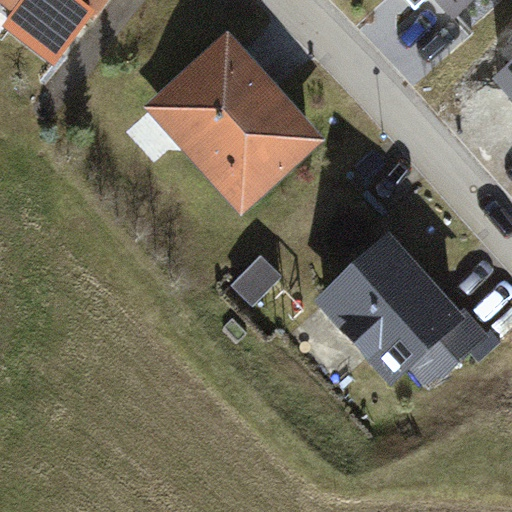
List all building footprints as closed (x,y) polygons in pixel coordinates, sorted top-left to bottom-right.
[(0,0),(0,13),(13,24),(33,0),(67,0),(84,14),(96,0),(0,0)] [(473,0),(445,0),(458,14),(473,0)] [(316,143),(233,49),(162,111),(210,166),(222,156),(256,196),(316,143)] [(460,319),(390,244),(326,304),(396,379),(460,319)] [(438,384),(487,338),(467,316),(418,362),(438,384)]
